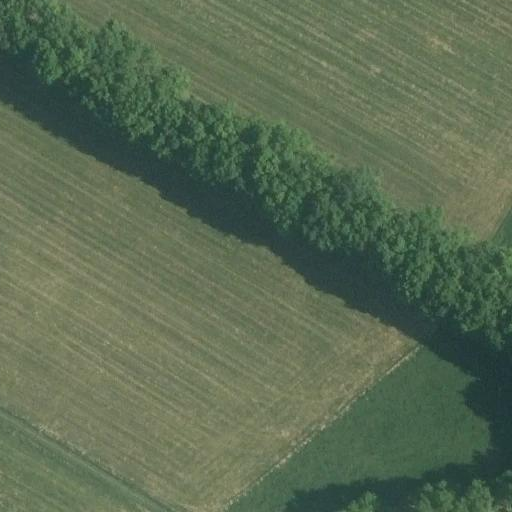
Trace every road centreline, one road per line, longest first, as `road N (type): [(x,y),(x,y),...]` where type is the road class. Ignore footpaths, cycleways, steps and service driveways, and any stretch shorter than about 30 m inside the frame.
road 1 (track): [(0,415),(163,511)]
road 2 (track): [(357,511),(511,494)]
